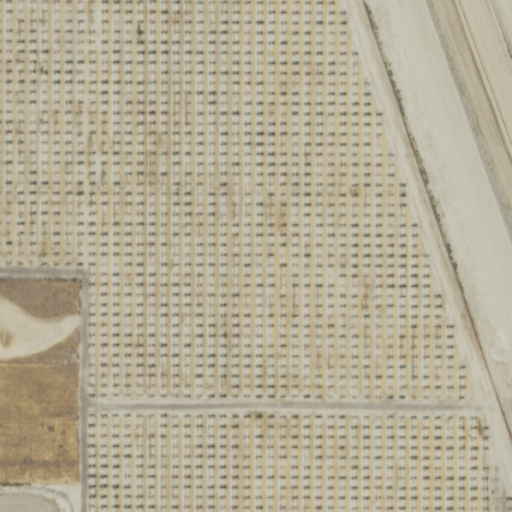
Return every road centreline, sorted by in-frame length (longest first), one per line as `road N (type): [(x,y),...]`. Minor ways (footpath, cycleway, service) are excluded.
road 1 (track): [(474,417),(79,416)]
road 2 (track): [(0,278),(76,279),(77,511)]
